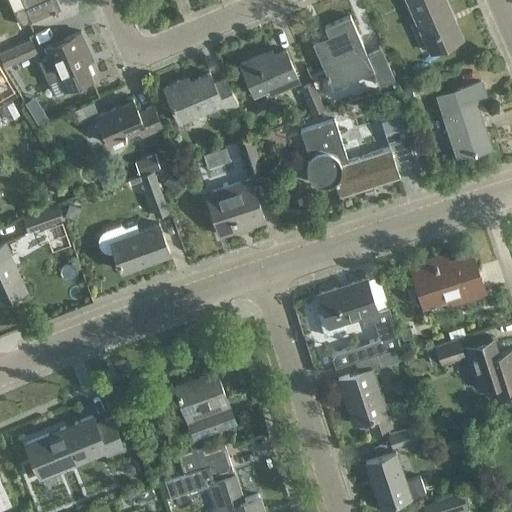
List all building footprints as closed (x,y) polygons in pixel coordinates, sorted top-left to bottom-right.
[(21,0),(23,4),(12,9),(18,23),(58,6),(55,0),(21,0)] [(407,0),(429,51),(460,37),(443,0),(407,0)] [(365,53),(348,14),(322,25),(326,34),(311,41),(331,86),(371,68),(377,82),(392,76),(379,46),(365,53)] [(47,55),(38,59),(47,79),(56,75),(62,89),(91,77),(82,57),(89,54),(79,31),(44,46),(47,55)] [(0,59),(2,64),(35,50),(30,38),(0,50),(0,59)] [(297,80),(284,49),(265,57),(263,52),(239,62),(252,93),(279,81),(281,87),(297,80)] [(212,82),(207,72),(180,83),(178,79),(162,86),(177,122),(220,103),(222,109),(235,103),(224,76),(212,82)] [(457,156),(479,149),(489,146),(474,100),(485,97),(479,80),(437,94),(457,156)] [(310,81),(299,85),(310,111),(321,106),(310,81)] [(136,111),(131,99),(95,114),(107,142),(142,127),(145,134),(161,128),(151,105),(136,111)] [(387,142),(408,135),(401,112),(380,119),(387,142)] [(334,118),(300,129),(309,156),(308,157),(307,158),(306,160),(306,161),(305,163),(305,164),(305,166),(305,167),(305,169),(305,170),(306,172),(306,173),(307,175),(307,176),(308,177),(309,179),(310,180),(311,181),(313,182),(314,182),(315,183),(317,184),(318,184),(320,184),(321,184),(323,185),(324,184),(326,184),(327,184),(329,183),(330,183),(331,182),(333,181),(337,195),(398,175),(396,170),(389,146),(348,159),(334,118)] [(247,172),(260,168),(249,134),(236,138),(247,172)] [(155,214),(168,209),(154,168),(140,173),(155,214)] [(217,234),(263,219),(249,178),(210,191),(218,214),(212,215),(217,234)] [(63,217),(58,202),(22,215),(28,230),(63,217)] [(99,233),(97,238),(97,243),(99,247),(103,250),(108,251),(113,250),(120,269),(168,252),(158,222),(138,229),(135,221),(124,225),(121,223),(102,230),(99,233)] [(0,299),(24,289),(2,242),(0,242),(0,299)] [(479,279),(470,249),(434,260),(433,255),(407,263),(421,304),(457,292),(459,299),(479,292),(484,291),(479,279)] [(365,276),(317,292),(323,311),(317,313),(324,334),(344,327),(342,320),(360,315),(362,322),(372,318),(378,336),(335,349),(339,363),(399,343),(387,306),(376,310),(365,276)] [(463,353),(456,334),(434,342),(440,361),(463,353)] [(491,335),(464,344),(478,387),(490,383),(494,396),(511,389),(511,348),(511,346),(496,351),(491,335)] [(390,424),(386,412),(372,367),(404,357),(400,344),(399,344),(377,351),(353,359),(357,371),(337,377),(352,423),(366,419),(370,431),(390,424)] [(226,405),(224,399),(225,398),(214,369),(173,384),(184,413),(189,412),(197,433),(233,420),(227,405),(226,405)] [(43,435),(25,442),(38,474),(56,466),(103,447),(105,452),(121,445),(110,417),(94,423),(90,415),(43,435)] [(393,442),(423,432),(419,421),(389,431),(393,442)] [(182,470),(227,455),(223,442),(196,451),(194,445),(176,451),(182,470)] [(404,479),(395,449),(364,460),(378,505),(424,490),(419,474),(404,479)] [(182,470),(163,477),(169,495),(189,488),(206,482),(204,476),(231,467),(227,455),(182,470)] [(242,497),(234,471),(210,478),(219,506),(215,508),(216,511),(263,511),(257,492),(242,497)] [(0,506),(8,502),(0,483),(0,506)] [(434,511),(466,502),(462,490),(424,503),(427,511),(434,511)]
